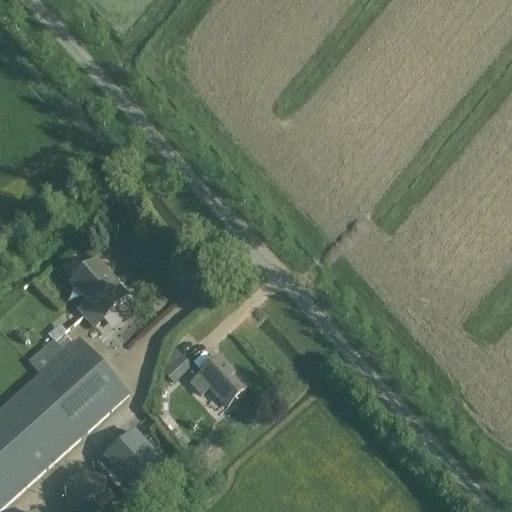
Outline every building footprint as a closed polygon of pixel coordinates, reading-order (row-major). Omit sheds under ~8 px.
[(62,264),(76,278),(95,259),(80,245),(62,264)] [(79,311),(95,328),(127,299),(108,277),(109,276),(97,262),(71,286),(88,303),(79,311)] [(0,410),(0,511),(1,511),(130,397),(79,339),(64,352),(54,341),(28,363),(39,375),(0,410)] [(182,358),(163,375),(173,386),(192,369),(182,358)] [(211,390),(227,408),(249,388),(231,368),(229,369),(220,359),(191,385),(202,398),(211,390)] [(104,461),(134,496),(166,468),(136,434),(104,461)] [(211,450),(206,444),(200,448),(205,455),(211,450)] [(67,511),(103,511),(111,506),(106,481),(82,473),(63,490),(67,511)]
